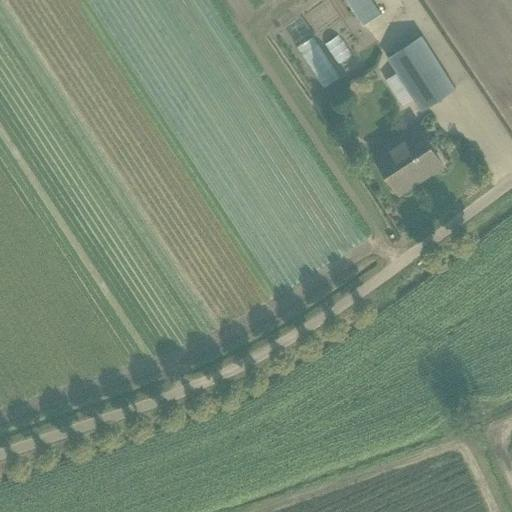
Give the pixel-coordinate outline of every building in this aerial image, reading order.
[(371,0),(346,0),(364,26),(380,14),(371,0)] [(388,59),(411,94),(422,111),(455,88),(444,71),(421,37),(388,59)] [(347,39),(334,47),(353,78),(366,70),(347,39)] [(375,156),(388,176),(399,193),(414,183),(412,179),(440,162),(442,165),(443,165),(432,148),(419,128),(375,156)] [(351,132),(342,137),(349,150),(358,145),(351,132)]
